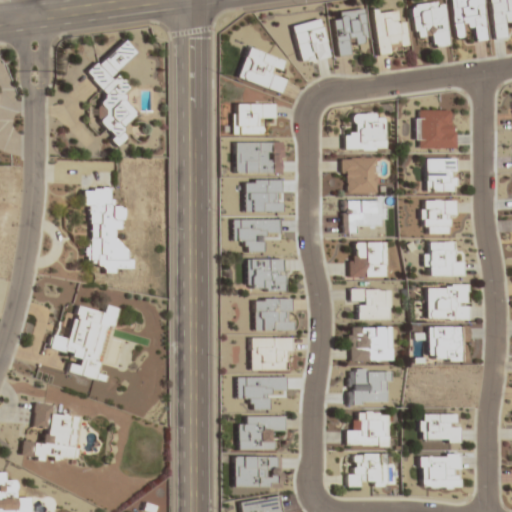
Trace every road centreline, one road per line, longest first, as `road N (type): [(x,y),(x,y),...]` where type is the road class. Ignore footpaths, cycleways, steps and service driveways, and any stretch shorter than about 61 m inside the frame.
road 1 (residential): [(511,66),(328,93),(308,120),(308,227),(321,316),(313,490),(336,510),(419,511)]
road 2 (residential): [(191,0),(192,511)]
road 3 (residential): [(483,71),(483,214),(496,316),(487,511)]
road 4 (residential): [(33,99),(26,251),(0,353)]
road 5 (tertiary): [(147,0),(0,20)]
